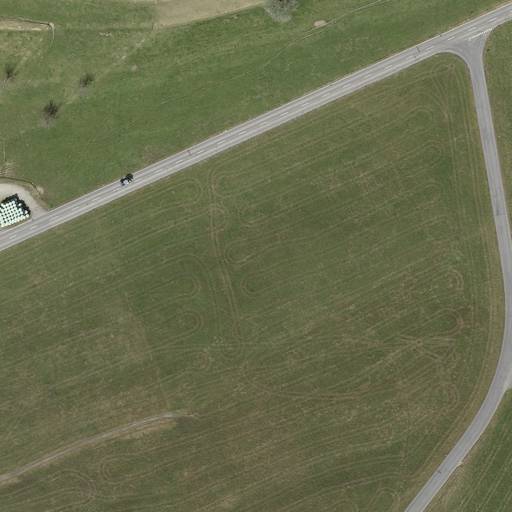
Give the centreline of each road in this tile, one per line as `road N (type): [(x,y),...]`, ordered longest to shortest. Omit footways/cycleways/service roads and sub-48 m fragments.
road 1 (tertiary): [(470,31),(0,243)]
road 2 (unclassified): [(470,31),(511,301)]
road 3 (unclassified): [(511,340),(479,428),(415,511)]
road 4 (track): [(0,480),(140,421),(184,412)]
